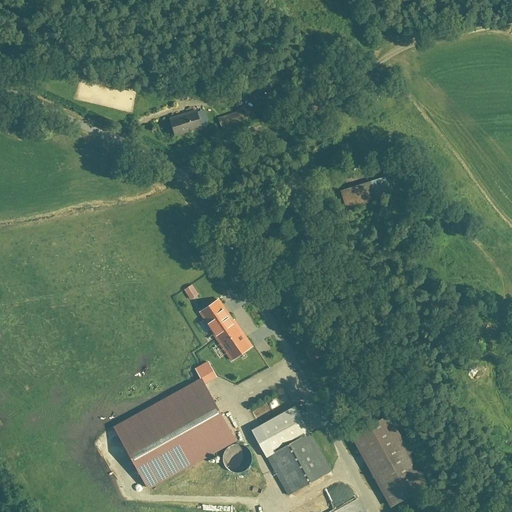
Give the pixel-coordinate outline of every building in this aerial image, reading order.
[(221,110),(228,129),(259,118),(253,99),(221,110)] [(166,120),(171,140),(205,130),(199,111),(166,120)] [(388,172),(365,180),(370,199),(394,191),(388,172)] [(192,287),(182,293),(189,304),(199,297),(192,287)] [(196,311),(227,357),(253,340),(222,294),(196,311)] [(303,346),(315,364),(332,353),(320,335),(303,346)] [(114,426),(147,489),(235,443),(203,380),(114,426)] [(295,408),(251,432),(287,498),(331,473),(295,408)] [(390,418),(351,439),(389,507),(427,487),(390,418)] [(222,464),(223,469),(228,474),(238,477),(246,473),(250,467),(251,457),(245,450),(240,447),(231,448),(225,452),(222,459),(222,464)]
